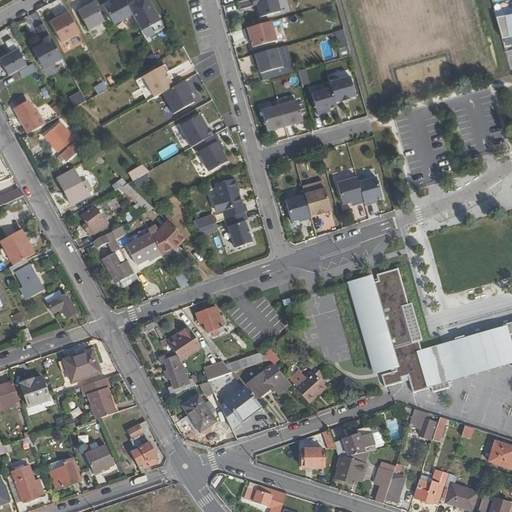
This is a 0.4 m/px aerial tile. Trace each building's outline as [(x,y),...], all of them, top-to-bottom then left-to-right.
[(148,0),(136,0),(128,5),(146,39),(164,29),(148,0)] [(279,0),(255,0),(260,16),(282,10),(279,0)] [(109,28),(118,44),(136,34),(121,8),(120,6),(118,5),(114,7),(113,10),(115,12),(112,14),(111,12),(102,17),(109,28)] [(505,14),(496,15),(502,38),(509,37),(508,33),(511,32),(511,5),(503,6),(505,14)] [(89,39),(109,28),(102,17),(98,9),(89,14),(91,15),(79,22),(89,39)] [(80,37),(68,14),(50,23),(62,46),(80,37)] [(273,20),(248,26),(253,45),(278,39),(273,20)] [(344,29),(335,30),(338,48),(347,46),(344,29)] [(49,42),(32,51),(43,72),(61,63),(49,42)] [(277,47),(255,52),(260,71),(282,66),(277,47)] [(18,50),(0,59),(0,60),(9,76),(27,66),(18,50)] [(163,64),(143,75),(154,96),(162,91),(174,85),(163,64)] [(300,83),(307,82),(306,71),(299,72),(300,83)] [(290,77),(292,84),(300,82),(298,74),(290,77)] [(352,75),(331,81),(337,100),(357,96),(352,75)] [(184,80),(174,85),(162,91),(173,112),(195,101),(184,80)] [(103,82),(94,87),(98,94),(107,89),(103,82)] [(331,87),(312,93),(318,114),(325,112),(324,110),(330,108),(337,106),(331,87)] [(80,91),(69,98),(75,107),(86,101),(80,91)] [(297,101),(279,106),(285,126),(303,121),(297,101)] [(15,109),(28,133),(43,125),(35,109),(32,111),(27,102),(15,109)] [(49,119),(61,113),(55,103),(43,109),(49,119)] [(279,106),(262,111),(268,131),(285,126),(279,106)] [(201,113),(179,125),(191,148),(213,135),(201,113)] [(46,136),(67,159),(81,147),(61,124),(46,136)] [(218,141),(199,151),(210,171),(229,161),(218,141)] [(136,187),(151,179),(143,164),(128,172),(136,187)] [(57,178),(71,204),(91,194),(88,188),(89,187),(85,180),(81,182),(74,169),(57,178)] [(359,176),(338,181),(344,204),(364,199),(360,181),(359,176)] [(378,176),(360,181),(364,199),(365,203),(384,198),(378,176)] [(218,198),(214,199),(212,203),(215,211),(219,212),(222,211),(225,219),(247,212),(245,205),(242,206),(238,196),(237,193),(236,194),(235,191),(236,191),(235,189),(236,188),(232,178),(213,184),(218,198)] [(120,189),(139,207),(136,208),(137,210),(140,217),(155,209),(129,184),(120,189)] [(305,195),(310,216),(317,214),(324,212),(331,210),(325,189),(305,195)] [(13,193),(15,198),(21,195),(18,190),(13,193)] [(3,195),(7,203),(11,200),(8,193),(3,195)] [(303,220),(311,218),(310,216),(305,195),(285,201),(291,222),(299,220),(303,219),(303,220)] [(81,225),(84,232),(85,232),(87,235),(93,234),(93,235),(104,229),(94,208),(81,216),(85,223),(81,225)] [(125,216),(129,222),(139,217),(140,217),(137,210),(125,216)] [(194,222),(198,229),(217,222),(214,215),(194,222)] [(246,219),(228,225),(236,248),(254,242),(246,219)] [(151,238),(160,254),(173,247),(174,248),(186,236),(169,221),(158,233),(159,234),(151,238)] [(111,232),(115,239),(124,233),(120,227),(111,232)] [(34,255),(22,230),(0,241),(0,244),(12,267),(25,259),(34,255)] [(93,241),(96,248),(108,242),(110,246),(117,243),(115,239),(111,232),(104,235),(93,241)] [(126,246),(137,265),(148,259),(153,256),(154,258),(160,254),(151,238),(148,234),(126,246)] [(110,246),(114,254),(121,250),(117,243),(110,246)] [(102,261),(116,283),(120,281),(135,273),(128,260),(120,264),(114,254),(102,261)] [(25,259),(12,267),(9,269),(13,276),(16,275),(23,288),(20,290),(26,300),(44,291),(30,266),(29,267),(25,259)] [(511,322),(504,324),(505,328),(466,338),(465,333),(455,336),(456,338),(422,347),(419,338),(422,337),(412,300),(410,300),(400,264),(379,270),(380,274),(380,276),(375,278),(374,275),(373,271),(352,277),(375,368),(391,364),(396,363),(396,366),(392,368),(381,370),(384,382),(402,378),(401,374),(408,372),(409,376),(412,389),(431,385),(432,389),(449,385),(448,380),(451,379),(451,376),(450,364),(461,362),(463,371),(504,362),(503,358),(509,356),(511,358),(511,322)] [(120,281),(123,287),(139,279),(135,273),(120,281)] [(53,295),(55,301),(56,301),(62,298),(58,292),(53,295)] [(65,321),(67,320),(66,319),(56,301),(55,301),(53,295),(46,299),(49,304),(48,305),(53,315),(59,311),(65,321)] [(56,301),(66,319),(76,314),(66,296),(62,298),(56,301)] [(196,312),(200,324),(203,323),(206,331),(222,326),(216,307),(196,312)] [(16,323),(23,320),(19,311),(12,315),(16,323)] [(12,332),(19,330),(17,324),(10,327),(12,332)] [(180,335),(168,343),(173,350),(177,356),(179,358),(200,344),(187,325),(186,326),(180,330),(178,332),(180,335)] [(16,345),(24,343),(20,331),(12,334),(16,345)] [(178,332),(166,340),(168,343),(180,335),(178,332)] [(156,356),(159,362),(163,360),(177,356),(173,350),(156,356)] [(82,352),(82,351),(59,358),(68,384),(94,376),(93,374),(82,352)] [(82,352),(93,374),(98,373),(92,357),(88,359),(85,351),(82,352)] [(261,352),(241,359),(243,366),(266,357),(261,352)] [(163,360),(166,368),(169,376),(172,384),(174,391),(196,383),(179,358),(177,356),(163,360)] [(505,363),(511,366),(511,358),(509,356),(503,358),(504,362),(505,363)] [(203,366),(207,379),(231,370),(222,359),(203,366)] [(271,362),(246,384),(256,397),(270,385),(282,375),(271,362)] [(450,364),(451,376),(505,363),(504,362),(463,371),(461,362),(450,364)] [(295,387),(309,403),(327,387),(313,371),(295,387)] [(282,375),(270,385),(274,389),(286,379),(282,375)] [(42,378),(35,381),(34,379),(21,384),(29,407),(50,400),(42,378)] [(204,396),(213,392),(208,380),(198,384),(204,396)] [(97,383),(82,387),(85,397),(89,396),(98,420),(102,419),(112,415),(97,383)] [(161,388),(163,395),(174,391),(172,384),(161,388)] [(0,408),(16,403),(10,386),(0,389),(0,408)] [(245,387),(220,407),(231,428),(259,405),(245,387)] [(181,406),(198,430),(214,420),(197,395),(181,406)] [(406,406),(400,422),(409,425),(414,409),(406,406)] [(414,409),(409,425),(421,429),(419,435),(431,439),(436,424),(424,420),(425,417),(426,417),(427,413),(414,409)] [(436,424),(431,439),(438,441),(445,419),(438,417),(436,424)] [(74,419),(65,422),(66,425),(68,430),(77,427),(74,419)] [(123,440),(139,473),(143,471),(141,467),(150,464),(154,458),(139,428),(145,424),(142,420),(122,431),(126,439),(123,440)] [(464,425),(460,436),(469,439),(472,428),(464,425)] [(356,431),(356,432),(357,436),(371,433),(370,428),(356,431)] [(331,437),(337,457),(338,458),(345,456),(375,450),(371,433),(357,436),(356,432),(331,437)] [(511,445),(494,440),(488,461),(506,467),(511,468),(511,466),(511,445)] [(94,452),(86,455),(94,474),(115,465),(107,446),(100,449),(97,443),(91,446),(94,452)] [(10,444),(3,447),(0,448),(0,455),(12,451),(10,444)] [(302,448),(301,466),(323,467),(323,447),(302,448)] [(337,458),(334,467),(337,469),(338,467),(355,473),(354,476),(359,478),(365,462),(345,456),(338,458),(337,457),(337,458)] [(50,472),(56,490),(81,482),(73,458),(63,462),(64,467),(50,472)] [(381,464),(375,479),(381,481),(379,486),(387,488),(389,482),(394,468),(381,464)] [(15,482),(9,484),(16,504),(44,494),(39,479),(34,481),(29,467),(11,473),(15,482)] [(337,469),(334,477),(352,483),(354,476),(355,473),(338,467),(337,469)] [(0,505),(9,503),(0,478),(0,477),(0,505)] [(418,487),(414,497),(438,504),(440,500),(443,487),(419,479),(417,486),(418,487)] [(443,487),(440,500),(470,510),(477,491),(445,481),(443,487)] [(387,488),(384,497),(394,501),(399,485),(389,482),(387,488)] [(379,486),(374,500),(382,502),(384,497),(387,488),(379,486)] [(256,490),(252,502),(271,508),(273,504),(278,506),(281,498),(283,498),(285,494),(271,489),(269,495),(256,490)] [(482,496),(478,507),(486,510),(490,498),(482,496)] [(494,497),(489,511),(507,511),(511,502),(494,497)]
